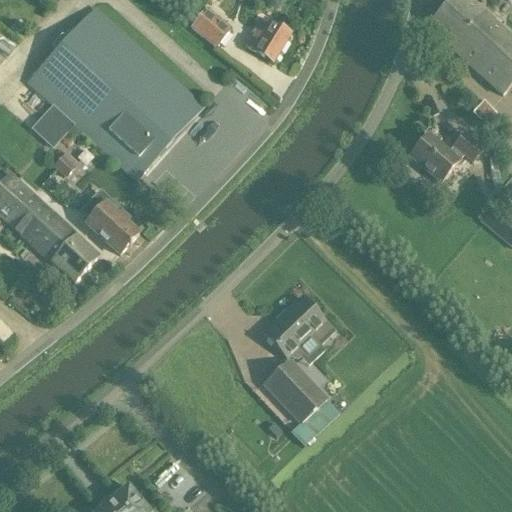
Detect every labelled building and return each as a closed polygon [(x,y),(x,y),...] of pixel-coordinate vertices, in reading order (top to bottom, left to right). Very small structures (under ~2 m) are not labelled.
[(511,42),(465,0),(455,0),(428,31),(501,99),(511,87),(511,42)] [(67,122),(135,184),(203,109),(94,11),(27,85),(53,110),(67,122)] [(263,22),(246,49),(272,65),(289,37),(263,22)] [(483,105),(472,117),(485,128),(496,116),(483,105)] [(53,110),(32,132),(47,145),(67,122),(53,110)] [(484,152),(464,135),(452,149),(472,167),(484,152)] [(441,186),(460,164),(429,139),(411,160),(441,186)] [(62,161),(54,170),(66,181),(74,172),(62,161)] [(0,218),(25,241),(50,213),(10,177),(0,187),(0,218)] [(95,198),(80,215),(89,223),(85,227),(119,258),(138,237),(117,218),(121,213),(109,201),(104,206),(95,198)] [(511,224),(497,211),(484,227),(511,250),(511,224)] [(74,286),(99,259),(50,213),(25,241),(74,286)] [(303,301),(264,337),(286,361),(290,358),(293,361),(297,362),(300,360),(299,356),(296,353),(310,340),(319,350),(334,336),(329,330),(303,301)] [(288,363),(263,387),(301,426),(325,404),(326,403),(288,363)] [(301,426),(291,436),(305,450),(328,429),(339,418),(325,404),(301,426)] [(145,511),(127,490),(100,511),(145,511)]
